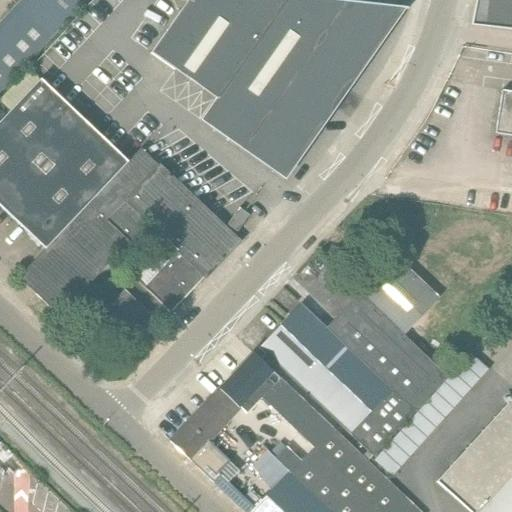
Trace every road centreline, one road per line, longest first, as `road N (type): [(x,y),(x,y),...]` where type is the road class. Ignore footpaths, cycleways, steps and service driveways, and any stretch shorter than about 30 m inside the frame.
road 1 (residential): [(116,419),(379,139),(429,49),(445,0)]
road 2 (unknown): [(304,223),(166,123),(107,67),(107,38),(134,0)]
road 3 (residential): [(116,419),(0,309)]
road 4 (residential): [(116,419),(215,511)]
